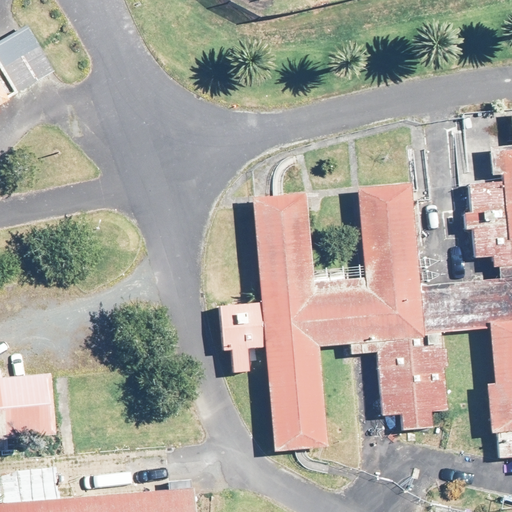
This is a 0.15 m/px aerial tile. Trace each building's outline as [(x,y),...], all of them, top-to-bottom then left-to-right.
[(0,102),(52,70),(23,23),(0,37),(0,102)] [(309,189),(256,194),(265,298),(269,343),(278,448),(330,443),(321,342),(353,339),(355,351),(379,349),(384,412),(404,410),(405,426),(433,424),(432,408),(448,407),(442,330),(493,325),(497,381),(490,382),(495,430),(501,429),(502,453),(503,455),(511,453),(511,145),(489,147),(492,179),(469,181),(476,255),(495,253),(497,275),(423,281),(414,181),(359,186),(366,276),(316,281),(309,189)] [(263,343),(258,299),(216,304),(220,346),(228,345),(230,370),(244,368),(242,345),(263,343)] [(54,433),(49,375),(0,379),(0,375),(0,450),(7,450),(6,437),(54,433)] [(193,511),(193,497),(192,483),(0,499),(0,511),(193,511)]
